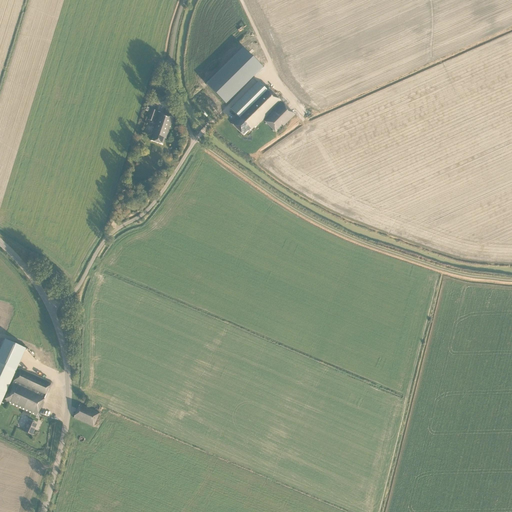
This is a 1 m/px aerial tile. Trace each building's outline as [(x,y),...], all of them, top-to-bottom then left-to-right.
[(207,85),(225,103),(262,67),(244,48),(207,85)] [(258,81),(256,84),(231,109),(237,116),(231,122),(232,123),(231,124),(243,136),(248,131),(249,132),(251,130),(252,132),(255,129),(255,128),(280,103),(281,104),(264,121),(276,133),(295,115),(266,86),(265,88),(258,81)] [(154,122),(157,111),(158,111),(151,109),(147,120),(154,122)] [(174,117),(158,112),(151,133),(153,134),(151,141),(163,145),(165,138),(167,139),(174,117)] [(0,402),(13,375),(16,376),(4,399),(6,400),(5,401),(37,416),(51,383),(19,369),(17,372),(15,371),(25,348),(6,339),(0,352),(0,402)] [(93,426),(99,413),(80,404),(73,418),(93,426)] [(28,421),(23,431),(32,435),(36,424),(28,421)]
